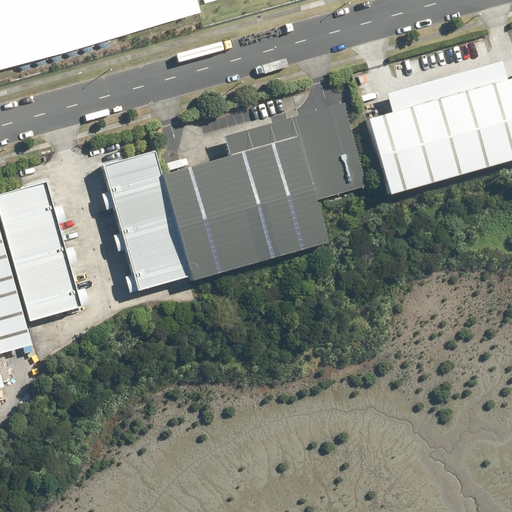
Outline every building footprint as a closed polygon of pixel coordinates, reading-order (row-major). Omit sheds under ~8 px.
[(0,0),(0,77),(194,25),(186,0),(0,0)] [(391,111),(367,118),(389,193),(511,157),(511,69),(504,72),(500,60),(385,93),(391,111)] [(102,164),(139,290),(331,235),(321,200),(368,187),(345,105),(228,138),(233,156),(167,175),(159,148),(102,164)] [(46,182),(0,195),(0,216),(30,322),(82,308),(46,182)] [(0,387),(4,387),(0,373),(0,350),(30,342),(0,239),(0,387)]
